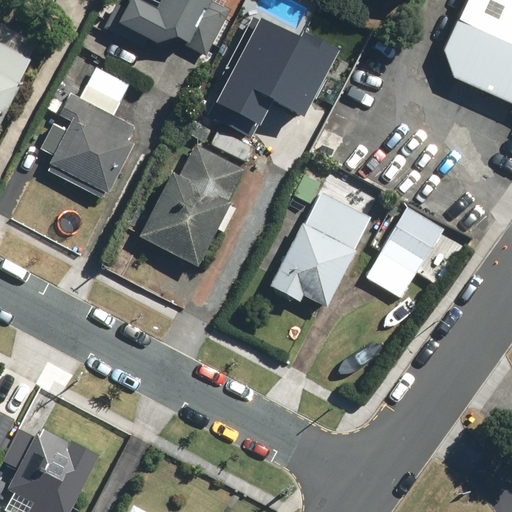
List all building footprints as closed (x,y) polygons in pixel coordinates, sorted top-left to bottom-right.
[(126,0),(125,1),(127,2),(124,8),(114,2),(100,28),(139,49),(144,39),(156,45),(170,40),(200,56),(225,10),(209,2),(209,0),(126,0)] [(511,0),(462,0),(441,50),(448,79),(511,106),(511,0)] [(0,119),(31,58),(0,42),(0,119)] [(67,93),(56,115),(68,121),(63,130),(50,123),(37,149),(49,156),(46,163),(48,164),(45,169),(99,197),(102,192),(106,194),(132,142),(126,139),(133,127),(109,115),(125,83),(92,66),(81,88),(93,93),(87,104),(67,93)] [(211,119),(188,108),(177,131),(200,142),(211,119)] [(294,140),(269,127),(248,167),(274,179),(294,140)] [(239,169),(192,144),(176,176),(169,172),(135,236),(193,266),(227,201),(224,199),(239,169)] [(316,182),(299,174),(288,195),(305,203),(316,182)] [(316,192),(301,222),(297,220),(264,285),(296,301),(298,298),(321,309),(352,249),(348,247),(364,216),(316,192)] [(439,230),(399,208),(361,278),(395,297),(439,230)] [(0,438),(10,420),(0,414),(0,438)] [(66,442),(35,426),(30,436),(14,428),(0,454),(0,462),(13,469),(2,489),(26,502),(21,511),(65,511),(96,454),(68,439),(66,442)]
